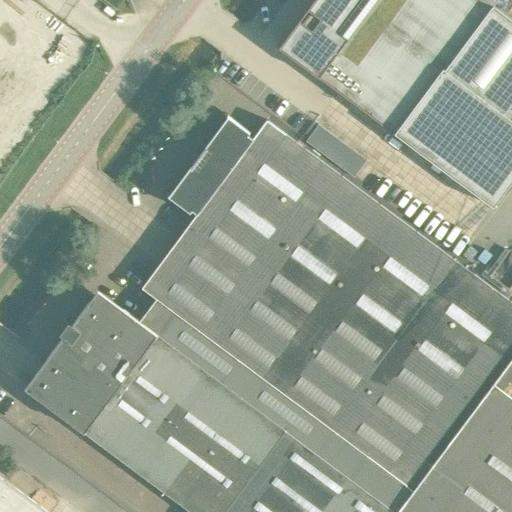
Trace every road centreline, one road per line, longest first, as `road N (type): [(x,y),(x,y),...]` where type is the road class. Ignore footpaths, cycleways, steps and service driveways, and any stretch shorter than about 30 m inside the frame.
road 1 (unknown): [(245,52),(466,224),(498,235),(511,227)]
road 2 (unclassified): [(185,0),(0,245)]
